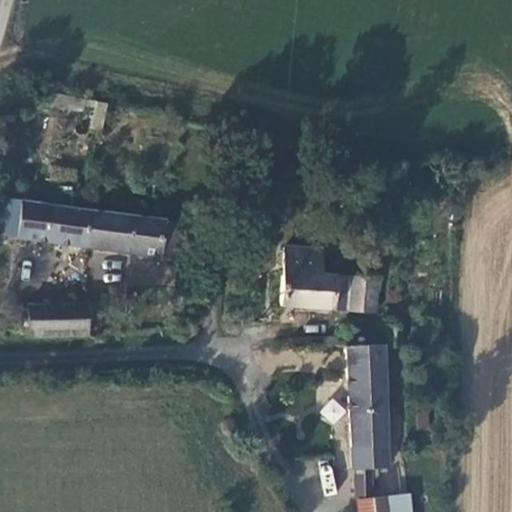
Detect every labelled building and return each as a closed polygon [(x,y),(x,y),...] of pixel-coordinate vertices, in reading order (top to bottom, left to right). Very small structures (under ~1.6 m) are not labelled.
[(91,100),(87,129),(102,131),(106,102),(91,100)] [(155,207),(117,202),(8,182),(0,181),(0,218),(149,244),(155,207)] [(178,211),(155,207),(149,244),(172,248),(178,211)] [(270,259),(305,263),(308,233),(272,230),(270,259)] [(270,259),(267,294),(360,299),(364,268),(330,264),(305,263),(270,259)] [(20,295),(19,319),(78,320),(78,313),(78,288),(20,288),(20,295)] [(92,288),(78,288),(78,313),(92,313),(92,288)] [(6,294),(5,319),(19,319),(20,295),(6,294)] [(373,312),(372,334),(384,334),(385,313),(373,312)] [(282,328),(282,337),(311,339),(332,337),(331,328),(282,328)] [(368,334),(335,337),(344,459),(379,456),(368,334)] [(321,465),(322,494),(333,493),(332,465),(321,465)] [(345,469),(345,484),(364,484),(363,468),(345,469)] [(376,491),(351,493),(351,505),(377,503),(376,491)] [(377,511),(377,503),(351,505),(351,511),(377,511)]
